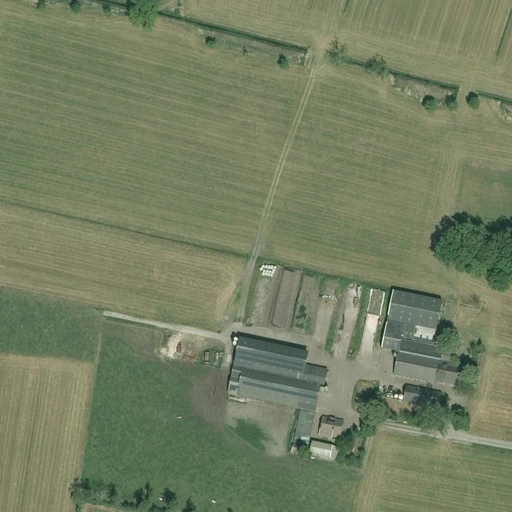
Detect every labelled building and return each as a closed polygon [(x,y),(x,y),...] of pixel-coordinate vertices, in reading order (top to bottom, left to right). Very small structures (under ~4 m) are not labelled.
[(393,292),(381,349),(399,353),(394,376),(436,385),(437,383),(460,387),(463,369),(449,367),(451,356),(442,354),(443,349),(416,344),(417,342),(440,347),(442,341),(429,339),(429,337),(418,335),(420,328),(436,332),(442,302),(393,292)] [(240,341),(232,378),(241,380),(238,396),(301,410),(315,413),(320,389),(323,390),(327,371),(306,366),(308,356),(240,341)] [(438,409),(441,394),(406,387),(403,402),(438,409)] [(293,443),(293,444),(308,447),(308,446),(315,413),(301,410),(293,443)] [(340,440),(344,423),(323,418),(319,435),(340,440)] [(312,444),(310,454),(329,459),(332,448),(312,444)] [(301,455),(302,448),(294,446),(292,453),(301,455)]
